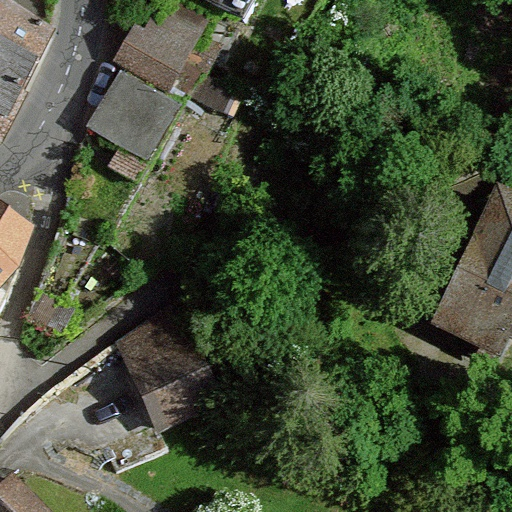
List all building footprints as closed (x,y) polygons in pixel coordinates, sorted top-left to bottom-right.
[(198,0),(253,27),(267,0),(198,0)] [(139,33),(121,66),(175,95),(187,71),(208,83),(222,55),(202,45),(211,29),(168,6),(150,39),(139,33)] [(55,33),(0,7),(0,147),(0,148),(55,33)] [(120,80),(89,135),(153,171),(184,116),(120,80)] [(511,203),(502,200),(449,341),(501,360),(495,376),(507,380),(511,366),(511,203)] [(0,215),(0,337),(1,337),(0,336),(0,325),(13,304),(8,300),(22,283),(34,237),(0,215)] [(191,349),(130,374),(156,439),(217,414),(191,349)] [(0,511),(41,511),(13,483),(0,494),(0,511)]
